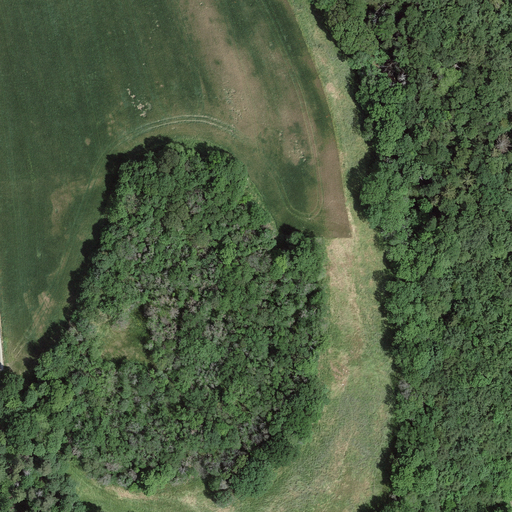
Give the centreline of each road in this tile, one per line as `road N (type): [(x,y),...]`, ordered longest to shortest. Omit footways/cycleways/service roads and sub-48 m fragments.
road 1 (track): [(0,354),(15,511)]
road 2 (track): [(0,410),(4,404),(96,478)]
